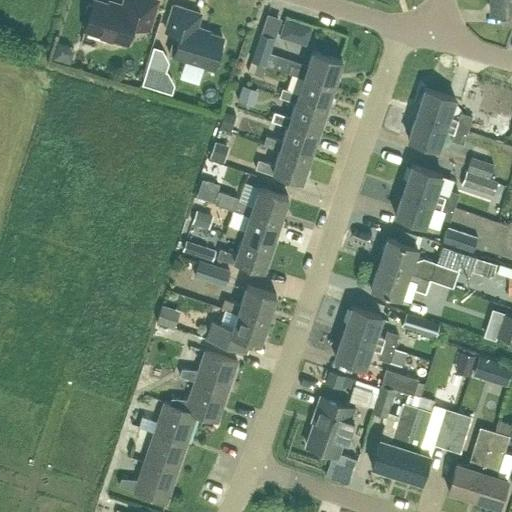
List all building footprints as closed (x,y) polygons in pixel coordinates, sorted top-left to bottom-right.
[(149,27),(156,0),(123,0),(123,4),(110,0),(108,0),(108,2),(101,0),(93,0),(93,2),(89,2),(86,5),(85,8),(85,12),(89,14),(85,28),(127,40),(133,20),(148,25),(147,26),(149,27)] [(511,0),(491,0),(491,10),(503,11),(503,24),(511,24),(511,0)] [(213,65),(222,35),(208,31),(208,29),(196,25),(200,11),(173,3),(165,28),(179,33),(173,53),(213,65)] [(303,42),(308,21),(278,13),(273,33),(303,42)] [(304,72),(334,82),(342,58),(312,48),(306,67),(267,55),(274,35),(260,31),(251,59),(265,63),(287,70),(287,71),(303,76),(304,72)] [(142,82),(169,90),(171,82),(166,72),(162,71),(165,60),(160,50),(153,47),(142,82)] [(326,106),(334,82),(304,72),(303,76),(298,91),(282,86),(279,95),(295,100),(296,96),(326,106)] [(254,87),(242,83),(236,99),(249,103),(254,87)] [(455,96),(424,85),(416,110),(467,128),(472,114),(460,110),(458,118),(449,114),(455,96)] [(318,130),(326,106),(296,96),(295,100),(290,115),(274,110),(271,118),(287,124),(288,120),(318,130)] [(224,110),(219,125),(230,129),(235,113),(224,110)] [(463,141),(467,128),(416,110),(408,135),(438,146),(444,127),(453,130),(451,137),(463,141)] [(310,154),(318,130),(288,120),(287,124),(282,139),(266,134),(263,142),(279,148),(280,144),(310,154)] [(214,139),(209,155),(223,160),(228,143),(214,139)] [(302,178),(310,154),(280,144),(279,148),(274,163),(258,158),(255,166),(272,172),(273,168),(302,178)] [(488,174),(493,161),(469,153),(465,166),(488,174)] [(403,187),(454,204),(459,191),(447,187),(444,194),(436,191),(442,172),(411,162),(403,187)] [(491,192),(496,179),(464,167),(460,181),(491,192)] [(196,193),(213,199),(218,183),(202,177),(196,193)] [(250,209),(280,219),(288,194),(258,184),(251,204),(236,199),(238,195),(219,189),(214,201),(249,213),(250,209)] [(449,218),(454,204),(403,187),(394,212),(425,222),(431,204),(440,207),(438,214),(449,218)] [(272,243),(280,219),(250,209),(249,213),(243,228),(228,222),(225,231),(240,236),(242,233),(272,243)] [(194,211),(191,221),(208,226),(211,216),(194,211)] [(468,250),(472,236),(446,227),(441,241),(468,250)] [(263,267),(272,243),(242,233),(240,236),(235,252),(220,246),(217,255),(233,261),(234,257),(263,267)] [(387,235),(378,260),(429,277),(430,277),(452,285),(458,267),(423,256),(413,259),(417,245),(387,235)] [(182,248),(211,258),(214,248),(186,238),(182,248)] [(437,255),(466,266),(464,272),(470,273),(469,277),(476,280),(492,273),(496,262),(472,254),(472,253),(441,243),(437,255)] [(224,283),(229,268),(198,258),(193,273),(224,283)] [(425,291),(429,277),(378,260),(370,285),(401,295),(407,277),(416,280),(413,287),(425,291)] [(238,307),(268,317),(276,292),(246,282),(240,302),(224,297),(221,305),(237,311),(238,307)] [(164,322),(170,305),(162,302),(156,319),(164,322)] [(342,329),(394,346),(398,332),(386,328),(384,335),(375,333),(381,314),(351,304),(342,329)] [(259,341),(268,317),(238,307),(237,311),(232,325),(213,318),(207,336),(245,349),(249,338),(259,341)] [(435,334),(439,322),(405,311),(401,323),(435,334)] [(511,340),(511,315),(504,312),(496,335),(511,340)] [(394,346),(342,329),(334,353),(365,364),(371,345),(380,348),(377,355),(401,363),(406,350),(394,346)] [(466,371),(474,353),(459,347),(452,366),(466,371)] [(194,378),(227,389),(237,359),(204,348),(197,367),(181,366),(179,373),(194,378)] [(479,353),(473,370),(487,374),(492,357),(479,353)] [(413,392),(417,376),(385,367),(380,382),(413,392)] [(340,386),(344,374),(328,368),(324,381),(340,386)] [(169,402),(196,411),(217,419),(227,389),(194,378),(188,396),(171,395),(169,401),(169,402)] [(386,414),(394,387),(379,382),(371,410),(386,414)] [(367,402),(371,389),(354,383),(349,397),(367,402)] [(417,405),(421,394),(408,390),(404,401),(403,401),(391,439),(380,436),(371,464),(396,472),(417,405)] [(347,439),(354,419),(349,417),(354,405),(321,394),(312,418),(314,419),(306,442),(337,453),(343,437),(347,439)] [(417,405),(396,472),(421,480),(430,452),(419,448),(431,410),(434,399),(421,394),(417,405)] [(163,399),(153,429),(186,441),(196,411),(169,402),(169,401),(163,399)] [(447,445),(458,409),(443,405),(432,440),(447,445)] [(458,409),(447,445),(458,448),(469,413),(458,409)] [(150,416),(142,413),(138,424),(146,427),(150,416)] [(473,496),(494,430),(480,425),(468,464),(456,460),(448,488),(473,496)] [(176,470),(186,441),(153,429),(143,458),(176,470)] [(494,430),(473,496),(498,504),(507,476),(495,473),(508,434),(494,430)] [(139,445),(132,443),(128,453),(135,456),(139,445)] [(166,499),(176,470),(143,458),(137,476),(121,476),(118,483),(166,499)]
